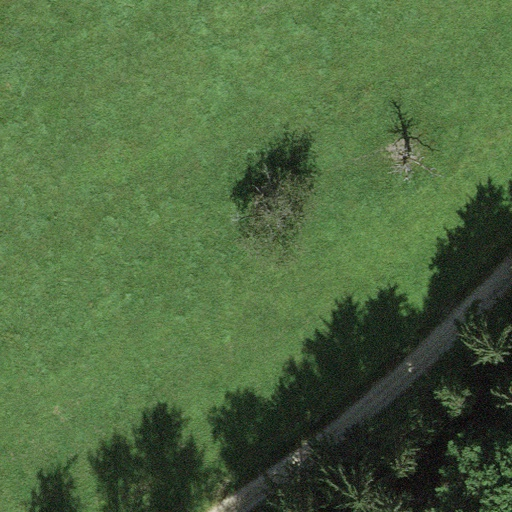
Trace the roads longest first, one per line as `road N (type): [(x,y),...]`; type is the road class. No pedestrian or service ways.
road 1 (track): [(511,286),(309,464),(235,511)]
road 2 (track): [(312,511),(511,436)]
